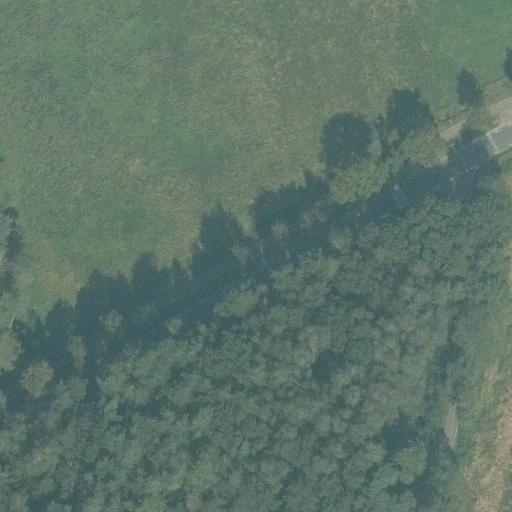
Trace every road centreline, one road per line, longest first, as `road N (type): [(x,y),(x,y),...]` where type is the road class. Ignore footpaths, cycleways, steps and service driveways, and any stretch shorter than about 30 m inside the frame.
road 1 (tertiary): [(0,437),(450,168)]
road 2 (unclassified): [(441,511),(486,304),(483,259),(450,168)]
